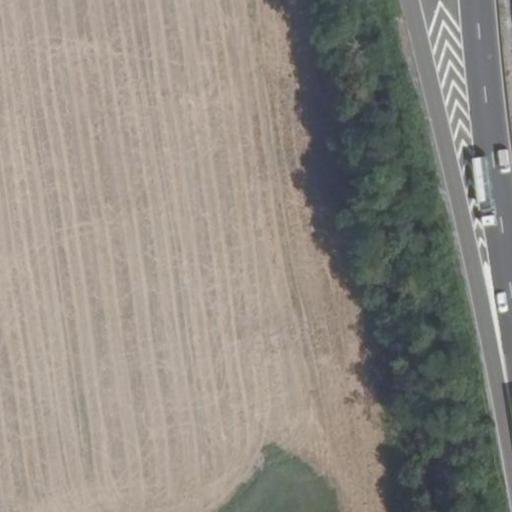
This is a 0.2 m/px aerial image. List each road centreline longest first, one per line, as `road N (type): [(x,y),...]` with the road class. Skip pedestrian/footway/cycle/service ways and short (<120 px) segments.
road 1 (trunk): [(406,0),(511,429)]
road 2 (trunk): [(474,0),(511,308)]
